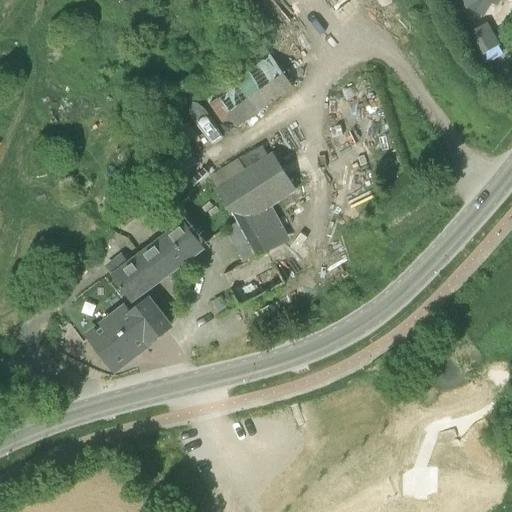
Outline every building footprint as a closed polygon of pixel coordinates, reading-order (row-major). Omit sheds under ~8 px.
[(498,6),(500,0),(472,0),(476,2),(472,9),(490,18),(491,15),(491,16),(497,5),(498,6)] [(474,60),(481,56),(499,46),(486,24),(469,34),(467,35),(464,30),(459,33),(474,60)] [(274,48),(218,92),(244,125),(300,82),(274,48)] [(242,158),(248,169),(269,155),(263,146),(242,158)] [(226,231),(243,264),(269,250),(283,240),(273,220),(258,229),(253,219),(298,190),(274,151),(269,155),(248,169),(219,188),(233,214),(226,231)] [(114,279),(131,300),(141,293),(203,248),(182,222),(130,263),(121,252),(104,265),(113,277),(114,279)] [(5,250),(0,255),(0,273),(14,258),(5,250)] [(115,367),(168,328),(141,293),(131,300),(114,279),(108,284),(104,279),(62,313),(85,342),(92,337),(115,367)]
